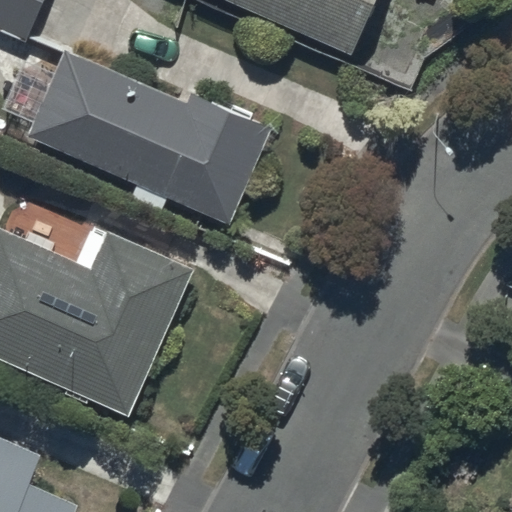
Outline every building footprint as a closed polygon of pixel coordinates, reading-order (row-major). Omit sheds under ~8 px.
[(0,0),(0,21),(27,33),(41,0),(0,0)] [(246,0),(352,46),(372,0),(246,0)] [(68,41),(30,128),(232,216),(274,119),(193,83),(188,94),(68,41)] [(0,349),(130,407),(194,264),(110,226),(94,262),(0,220),(0,349)] [(0,511),(65,511),(70,502),(21,480),(33,451),(0,436),(0,511)]
